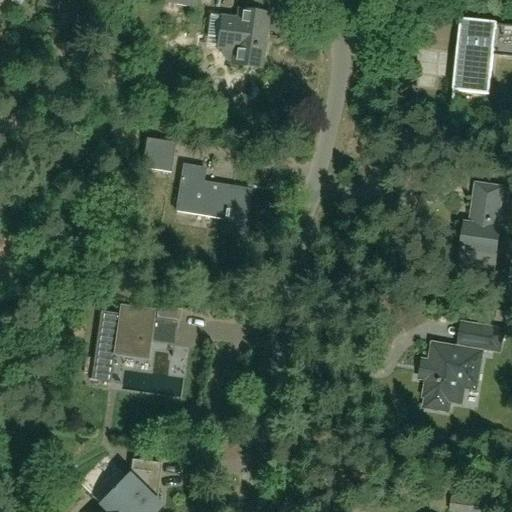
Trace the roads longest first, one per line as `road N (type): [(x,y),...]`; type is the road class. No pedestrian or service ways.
road 1 (residential): [(249,511),(265,391),(332,100),(342,0)]
road 2 (track): [(0,142),(83,22),(88,0)]
